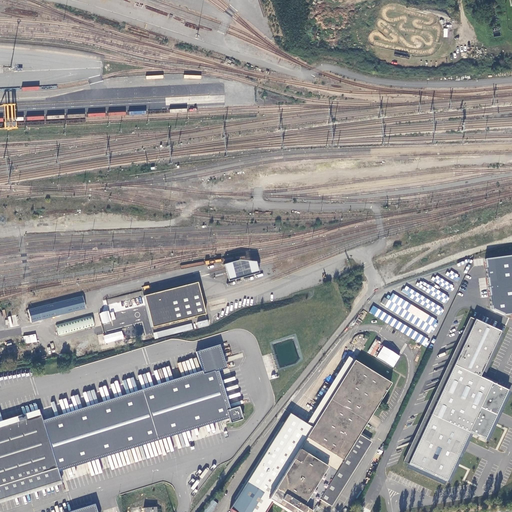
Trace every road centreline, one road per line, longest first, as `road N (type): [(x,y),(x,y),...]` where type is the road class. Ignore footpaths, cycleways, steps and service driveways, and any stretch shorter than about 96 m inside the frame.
road 1 (track): [(374,43),(433,49),(437,28),(413,21),(430,18),(385,9),(390,20),(406,19),(401,30),(428,34),(430,44),(413,36),(420,45),(406,45),(381,21),(396,40),(374,33),(371,41)]
road 2 (track): [(176,222),(0,229)]
road 3 (track): [(375,284),(511,241)]
